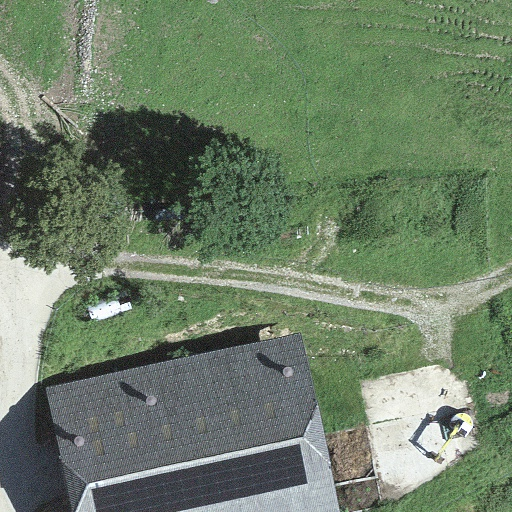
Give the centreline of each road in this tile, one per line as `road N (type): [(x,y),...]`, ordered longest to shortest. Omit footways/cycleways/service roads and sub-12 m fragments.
road 1 (track): [(8,292),(102,261),(387,302),(448,302),(511,274)]
road 2 (track): [(8,292),(21,132),(19,106),(0,71)]
road 3 (track): [(0,500),(17,345),(15,311),(0,282)]
